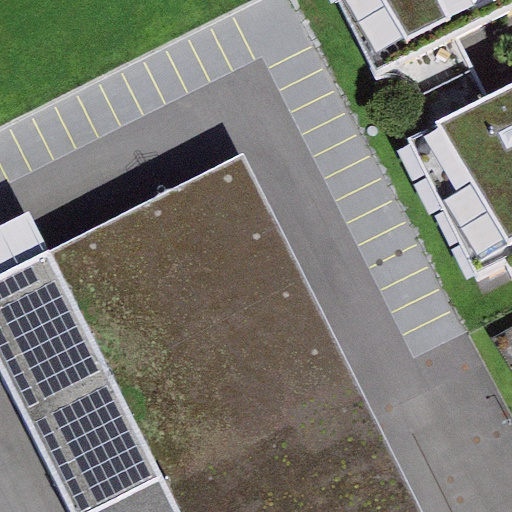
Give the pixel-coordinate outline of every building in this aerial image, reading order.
[(403,0),(422,37),(494,0),(403,0)] [(479,59),(511,42),(511,0),(498,0),(475,12),(481,23),(465,31),(479,59)] [(511,92),(446,126),(511,255),(511,92)] [(0,279),(0,364),(74,511),(103,511),(354,386),(239,160),(0,279)] [(103,511),(417,511),(354,386),(103,511)]
